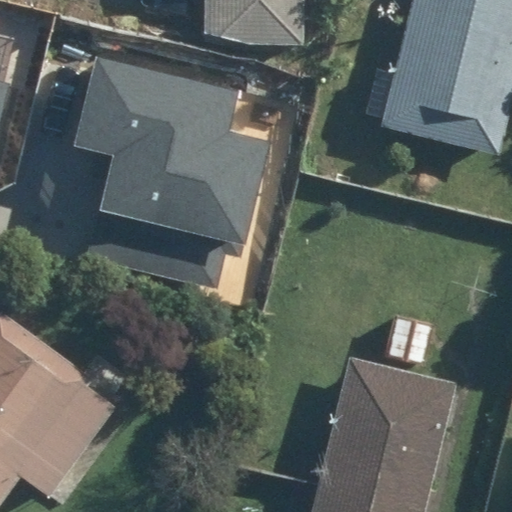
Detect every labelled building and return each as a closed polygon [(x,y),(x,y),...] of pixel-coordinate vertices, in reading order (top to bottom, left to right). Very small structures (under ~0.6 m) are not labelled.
[(187,0),(185,48),(294,53),(295,0),(187,0)] [(511,60),(511,0),(404,0),(370,131),(486,161),(511,60)] [(287,98),(92,57),(71,155),(103,161),(81,267),(245,300),(287,98)] [(430,324),(386,314),(376,360),(420,370),(430,324)] [(36,506),(112,405),(0,320),(0,493),(7,484),(36,506)] [(418,511),(449,386),(338,359),(301,511),(418,511)]
